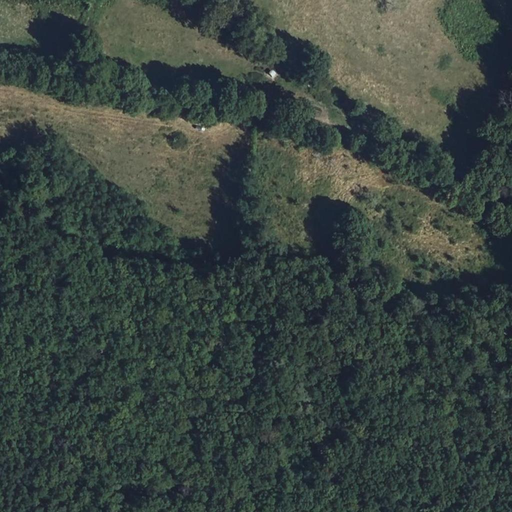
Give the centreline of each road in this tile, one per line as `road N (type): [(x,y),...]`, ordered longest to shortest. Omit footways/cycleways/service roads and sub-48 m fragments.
road 1 (track): [(511,205),(370,139),(255,107),(0,67)]
road 2 (track): [(511,419),(446,320),(452,309),(511,302)]
